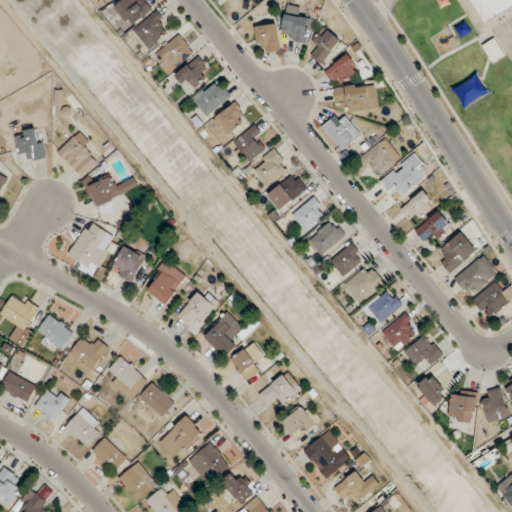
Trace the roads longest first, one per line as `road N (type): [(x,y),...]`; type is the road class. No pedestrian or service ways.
road 1 (residential): [(190,0),(463,331),(486,348),(511,341)]
road 2 (residential): [(313,511),(177,355),(0,246)]
road 3 (residential): [(511,237),(358,0)]
road 4 (residential): [(105,511),(73,477),(0,425)]
